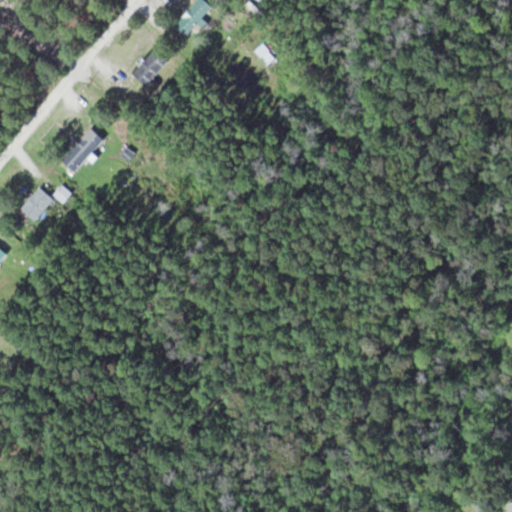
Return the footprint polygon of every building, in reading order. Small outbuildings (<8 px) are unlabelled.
[(216,7),(208,0),(201,0),(178,23),(189,34),(216,7)] [(136,72),(149,85),(171,61),(158,49),(136,72)] [(107,139),(94,127),(64,159),(78,171),(107,139)] [(66,202),(74,193),(65,185),(57,194),(66,202)] [(38,221),(57,199),(43,187),(24,209),(38,221)] [(0,264),(9,254),(0,245),(0,264)]
